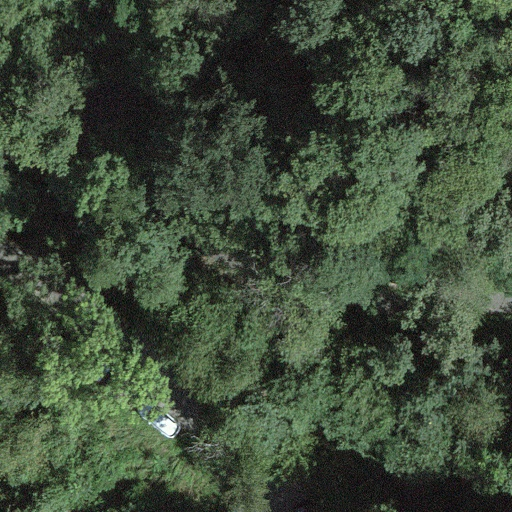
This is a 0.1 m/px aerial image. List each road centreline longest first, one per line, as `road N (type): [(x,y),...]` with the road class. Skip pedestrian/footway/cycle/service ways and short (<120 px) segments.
road 1 (unclassified): [(404,511),(401,482),(374,450),(207,344),(142,281),(107,202),(97,143),(106,110),(123,102),(144,112),(185,224),(254,277),(363,305),(511,309)]
road 2 (unclassified): [(0,249),(56,277),(225,452),(266,511)]
